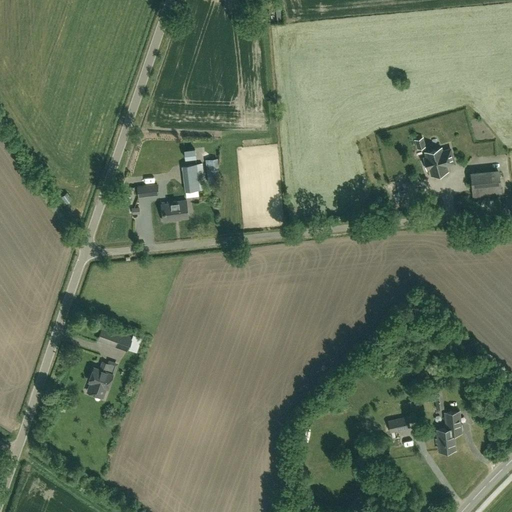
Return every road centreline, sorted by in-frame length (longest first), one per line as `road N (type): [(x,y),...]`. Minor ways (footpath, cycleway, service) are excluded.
road 1 (unclassified): [(83,255),(511,211)]
road 2 (unclassified): [(83,255),(170,0)]
road 3 (unclassified): [(16,453),(83,255)]
